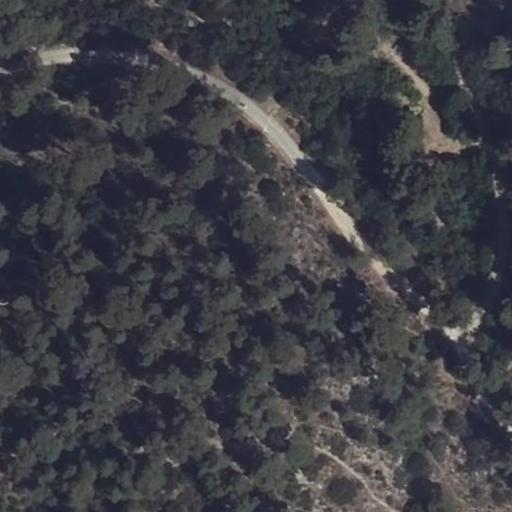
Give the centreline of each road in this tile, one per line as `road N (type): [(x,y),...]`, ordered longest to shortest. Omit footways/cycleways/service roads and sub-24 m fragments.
road 1 (track): [(511,415),(285,143),(245,107),(165,68),(93,53),(0,67)]
road 2 (track): [(428,0),(482,133),(502,213),(500,267),(458,346)]
